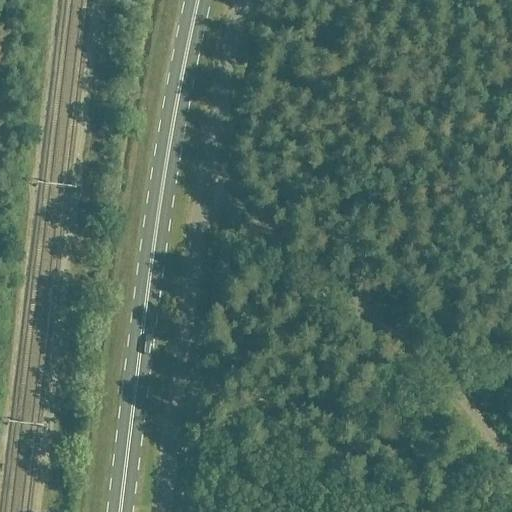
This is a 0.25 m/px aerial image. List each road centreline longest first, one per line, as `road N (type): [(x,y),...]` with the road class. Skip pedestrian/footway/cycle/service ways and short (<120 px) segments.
road 1 (unclassified): [(158,511),(199,181),(243,0)]
road 2 (primary): [(121,511),(168,142),(198,0)]
road 3 (unknown): [(199,181),(280,248),(428,348),(511,474)]
